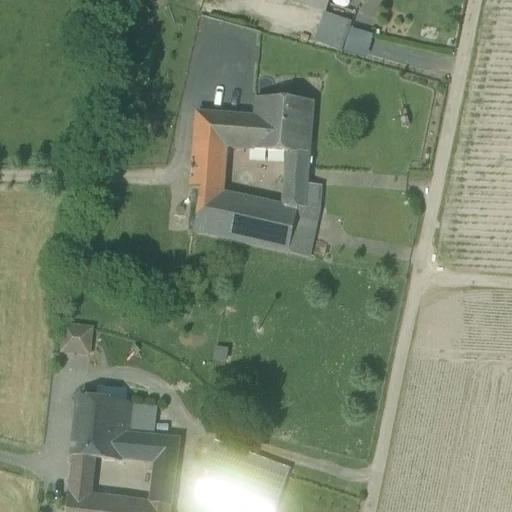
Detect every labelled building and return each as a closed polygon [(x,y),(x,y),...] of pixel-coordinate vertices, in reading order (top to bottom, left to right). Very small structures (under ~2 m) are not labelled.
[(283,0),(283,1),(325,15),(329,0),(283,0)] [(352,23),(325,15),(315,46),(343,54),(343,53),(350,31),(352,23)] [(373,38),(350,31),(343,53),(365,61),(373,38)] [(291,149),(311,150),(314,105),(254,101),(253,117),(252,123),(267,124),(268,121),(281,122),(281,129),(292,130),(291,149)] [(286,153),(285,167),(309,169),(311,150),(291,149),(292,130),(281,129),(281,122),(268,121),(267,124),(252,123),(253,117),(194,113),(192,147),(226,149),(286,153)] [(192,147),(190,165),(225,167),(226,149),(192,147)] [(223,183),(225,167),(190,165),(189,181),(223,183)] [(308,187),(309,169),(285,167),(283,185),(308,187)] [(223,195),(223,183),(189,181),(189,191),(201,194),(202,190),(223,195)] [(306,210),(308,187),(283,185),(282,207),(297,209),(306,210)] [(319,187),(308,187),(306,210),(318,211),(319,187)] [(192,235),(228,243),(238,198),(223,195),(202,190),(201,194),(192,235)] [(282,207),(238,198),(228,243),(237,245),(287,255),(297,209),(282,207)] [(318,211),(306,210),(297,209),(287,255),(307,260),(318,211)] [(165,293),(180,294),(183,271),(168,270),(165,293)] [(62,355),(89,358),(92,332),(65,328),(62,355)] [(95,461),(127,464),(129,437),(133,408),(133,407),(120,406),(78,401),(72,459),(73,459),(95,461)] [(157,410),(133,408),(129,437),(153,439),(157,410)] [(155,466),(152,487),(174,489),(180,442),(153,439),(129,437),(127,464),(155,466)] [(216,444),(215,446),(273,468),(266,487),(224,471),(213,500),(239,511),(275,511),(290,472),(216,444)] [(224,471),(266,487),(273,468),(215,446),(208,465),(224,471)] [(73,459),(72,465),(95,467),(95,461),(73,459)] [(93,482),(95,467),(72,465),(70,480),(93,482)] [(196,495),(213,500),(224,471),(208,465),(196,495)] [(91,498),(93,482),(70,480),(68,495),(91,498)] [(152,487),(149,506),(171,509),(174,489),(152,487)] [(149,506),(91,498),(68,495),(66,511),(170,511),(171,509),(149,506)]
